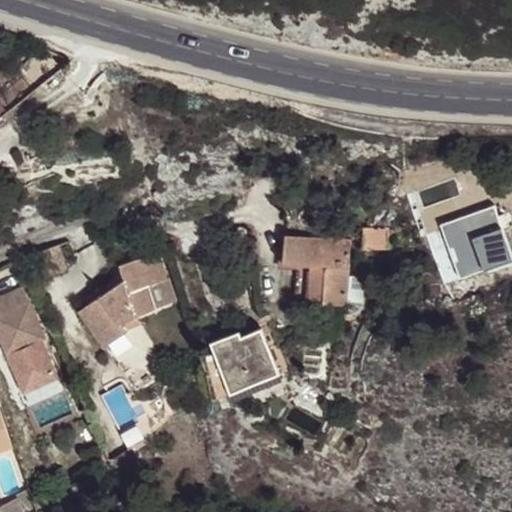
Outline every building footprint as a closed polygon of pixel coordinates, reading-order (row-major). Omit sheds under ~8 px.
[(478,234),(491,227),(484,215),(471,222),(478,234)] [(445,236),(469,280),(493,266),(487,255),(507,244),(496,224),(491,227),(478,234),(471,222),(445,236)] [(389,228),(364,228),(363,249),(389,250),(389,228)] [(126,235),(111,233),(110,246),(125,244),(126,235)] [(294,301),(299,302),(302,264),(284,263),(286,235),(281,234),(278,268),(297,270),(294,301)] [(348,276),(350,240),(286,235),(284,263),(302,264),(299,302),(346,305),(348,276)] [(37,253),(45,277),(70,269),(62,244),(37,253)] [(511,255),(511,254),(507,244),(487,255),(493,266),(511,255)] [(126,329),(120,322),(137,315),(156,307),(149,285),(168,279),(159,253),(121,265),(125,278),(81,310),(106,345),(126,330),(126,329)] [(365,278),(348,276),(346,305),(344,318),(361,309),(362,308),(365,278)] [(149,285),(156,307),(175,301),(168,279),(149,285)] [(22,287),(0,296),(0,333),(9,355),(45,339),(22,287)] [(120,322),(126,329),(140,324),(137,315),(120,322)] [(224,395),(286,373),(264,329),(244,337),(242,331),(214,341),(217,350),(209,353),(224,395)] [(0,449),(12,446),(0,408),(0,449)] [(0,511),(27,511),(19,497),(0,508),(0,511)]
